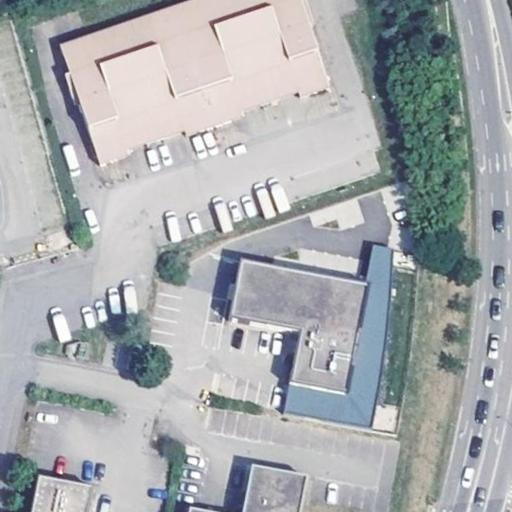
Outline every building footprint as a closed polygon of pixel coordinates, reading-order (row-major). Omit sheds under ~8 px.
[(294,0),(204,0),(58,48),(67,77),(63,79),(72,107),(77,105),(97,167),(124,157),(122,152),(133,148),(180,134),(182,140),(188,137),(238,121),(237,115),(293,97),(295,102),(309,98),(323,93),(305,31),(310,30),(300,1),(295,2),(294,0)] [(341,399),(288,387),(282,420),(368,436),(381,365),(389,299),(391,260),(370,256),(362,293),(341,399)] [(362,293),(236,268),(231,290),(224,324),(297,337),(288,387),(341,399),(362,293)] [(238,511),(203,511),(187,509),(185,511),(299,511),(306,476),(248,465),(238,511)] [(84,511),(88,488),(33,476),(25,511),(84,511)]
